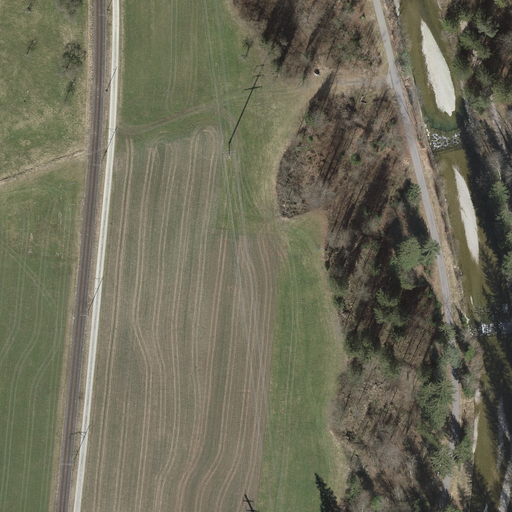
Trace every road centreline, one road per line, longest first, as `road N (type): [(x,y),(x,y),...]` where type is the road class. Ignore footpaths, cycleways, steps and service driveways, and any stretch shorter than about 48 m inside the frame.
road 1 (track): [(377,0),(451,337),(456,418),(446,511)]
road 2 (track): [(73,511),(110,106),(111,0)]
road 3 (track): [(511,203),(455,0)]
